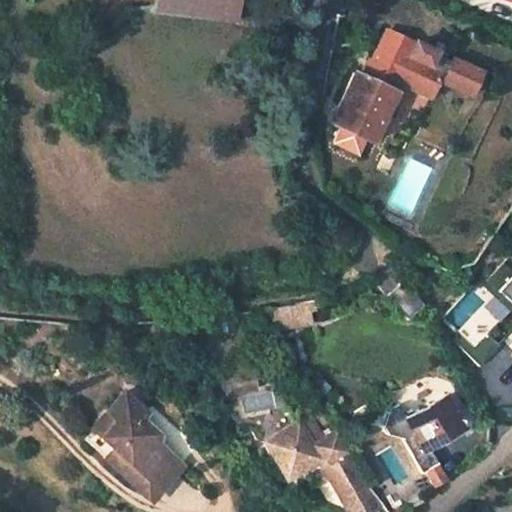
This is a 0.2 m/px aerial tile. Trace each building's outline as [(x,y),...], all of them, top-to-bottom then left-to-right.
[(155,0),(154,11),(186,16),(187,6),(230,12),(231,0),(155,0)] [(335,126),(329,139),(353,152),(360,139),(368,143),(392,92),(390,91),(394,81),(427,97),(433,84),(464,99),(477,72),(449,58),(447,61),(430,53),(431,51),(411,42),(410,43),(383,30),(361,77),(353,73),(328,123),(335,126)] [(402,315),(419,301),(398,277),(381,292),(402,315)] [(264,306),(275,326),(311,320),(309,308),(315,307),(313,298),(264,306)] [(252,362),(240,341),(228,347),(239,369),(252,362)] [(132,475),(149,491),(178,459),(153,436),(154,434),(154,431),(154,428),(153,426),(150,424),(148,422),(145,422),(142,423),(139,425),(133,419),(143,408),(121,387),(102,407),(111,415),(95,432),(108,443),(99,453),(127,479),(132,475)] [(408,432),(419,451),(465,425),(448,393),(406,416),(401,419),(408,432)] [(401,419),(406,416),(398,402),(388,408),(381,424),(386,432),(402,435),(408,432),(401,419)] [(95,432),(111,415),(102,407),(86,423),(95,432)] [(322,439),(308,413),(262,441),(284,477),(317,458),(310,446),(322,439)] [(310,446),(317,458),(347,511),(374,495),(337,431),(322,439),(310,446)] [(421,466),(431,484),(444,476),(435,459),(421,466)] [(374,495),(347,511),(348,511),(375,511),(381,508),(374,495)]
